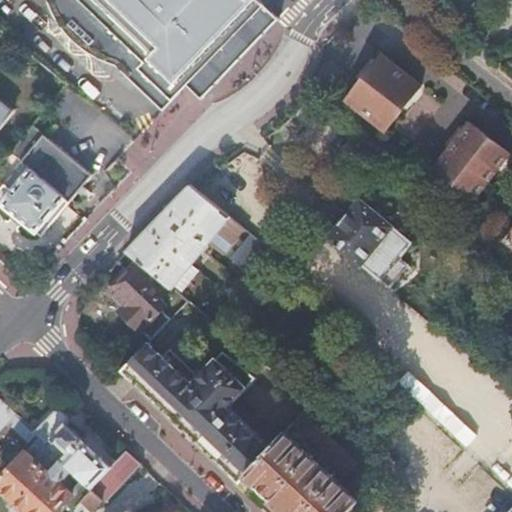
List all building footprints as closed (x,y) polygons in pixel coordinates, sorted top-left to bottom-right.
[(57,0),(62,11),(69,22),(75,29),(83,38),(95,46),(109,54),(123,59),(130,60),(135,55),(144,64),(137,71),(151,85),(147,90),(165,108),(182,91),(177,86),(184,79),(189,83),(194,78),(202,86),(197,91),(203,98),(222,79),(216,74),(223,69),(230,64),(239,56),(242,52),(245,48),(250,43),(253,38),(257,31),(263,36),(282,17),(274,11),(269,17),(261,9),(266,3),(263,0),(57,0)] [(367,0),(360,8),(385,29),(396,16),(377,0),(367,0)] [(223,69),(216,74),(222,79),(263,36),(257,31),(253,38),(250,43),(245,48),(242,52),(239,56),(230,64),(223,69)] [(384,49),(348,93),(387,123),(422,79),(384,49)] [(0,128),(15,110),(0,98),(0,128)] [(470,119),(435,164),(476,195),(510,150),(470,119)] [(12,151),(71,201),(93,175),(33,126),(12,151)] [(0,192),(0,199),(43,235),(69,205),(71,201),(12,151),(6,158),(24,173),(13,188),(7,184),(0,192)] [(193,184),(126,253),(171,289),(204,250),(232,216),(193,184)] [(357,188),(324,226),(381,276),(400,253),(413,238),(357,188)] [(125,306),(159,334),(188,302),(171,289),(126,253),(117,262),(125,269),(112,285),(129,299),(125,306)] [(400,253),(381,276),(392,285),(413,263),(400,253)] [(341,326),(352,336),(347,342),(363,356),(370,348),(379,334),(353,312),(341,326)] [(210,342),(223,352),(256,378),(268,365),(221,328),(210,342)] [(125,370),(241,481),(248,472),(272,447),(230,406),(256,378),(223,352),(208,370),(201,378),(171,351),(156,337),(125,370)] [(171,351),(201,378),(208,370),(178,343),(171,351)] [(420,383),(409,393),(464,450),(475,439),(420,383)] [(16,412),(0,396),(0,429),(12,417),(16,412)] [(309,432),(325,448),(323,450),(346,471),(357,458),(347,448),(319,422),(327,411),(318,404),(310,414),(318,422),(309,432)] [(41,437),(85,481),(92,488),(99,480),(114,494),(142,464),(126,450),(113,465),(85,438),(83,438),(65,420),(68,411),(63,406),(54,408),(34,430),(35,431),(41,437)] [(14,424),(29,438),(35,431),(34,430),(16,412),(12,417),(16,422),(14,424)] [(375,418),(347,448),(357,458),(367,468),(395,436),(375,418)] [(395,436),(367,468),(379,480),(386,486),(411,450),(423,436),(408,421),(395,436)] [(248,472),(290,511),(348,511),(360,500),(288,430),(272,447),(248,472)] [(29,451),(75,492),(85,481),(41,437),(29,451)] [(0,480),(0,485),(29,511),(55,511),(67,500),(75,492),(29,451),(27,450),(0,480)] [(367,468),(356,480),(368,492),(379,480),(367,468)] [(75,492),(67,500),(75,508),(83,500),(93,489),(92,488),(85,481),(75,492)] [(93,489),(83,500),(92,510),(102,499),(93,489)]
